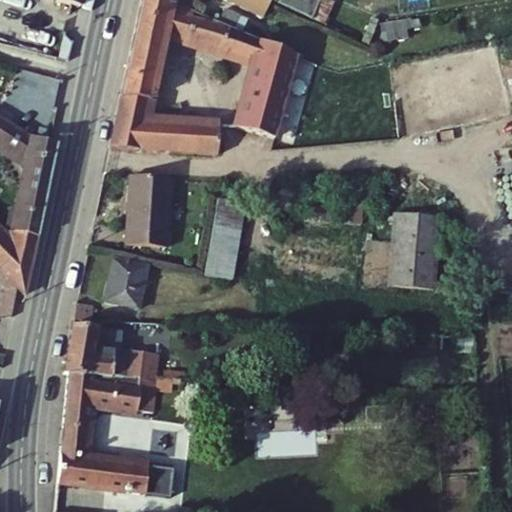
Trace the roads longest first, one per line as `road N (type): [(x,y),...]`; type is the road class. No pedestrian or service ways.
road 1 (tertiary): [(109,0),(30,376),(19,511)]
road 2 (unknown): [(259,159),(457,140)]
road 3 (unknown): [(79,133),(259,159)]
road 4 (unknown): [(259,159),(250,302)]
